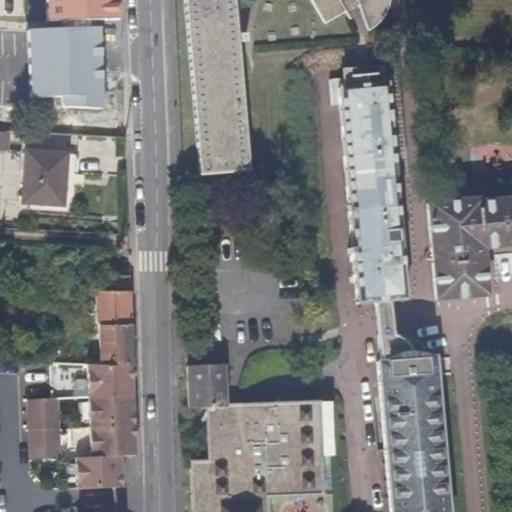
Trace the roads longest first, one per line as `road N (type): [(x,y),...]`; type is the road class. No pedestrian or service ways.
road 1 (residential): [(146,0),(161,500)]
road 2 (unknown): [(431,310),(420,279),(418,193),(511,179)]
road 3 (residential): [(161,500),(17,507)]
road 4 (residential): [(0,389),(15,415),(17,507)]
